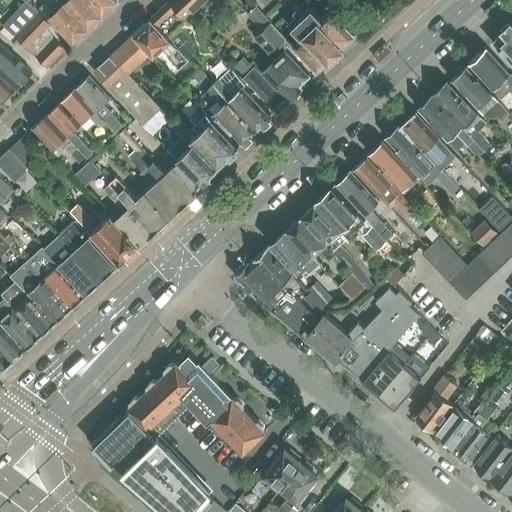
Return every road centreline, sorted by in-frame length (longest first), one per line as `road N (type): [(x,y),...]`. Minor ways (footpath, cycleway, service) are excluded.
road 1 (secondary): [(178,268),(475,0)]
road 2 (residential): [(384,438),(178,268)]
road 3 (secondary): [(178,268),(95,325),(0,413)]
road 4 (residential): [(0,130),(137,0)]
road 5 (secondary): [(77,397),(124,350),(178,268)]
road 6 (residential): [(480,317),(384,438)]
road 7 (trunk): [(77,397),(53,460),(64,511)]
